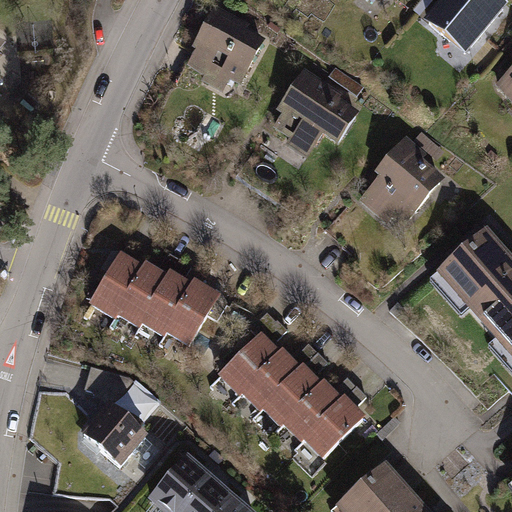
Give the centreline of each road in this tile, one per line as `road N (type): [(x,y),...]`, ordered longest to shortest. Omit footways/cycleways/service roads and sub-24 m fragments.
road 1 (residential): [(87,154),(220,223),(306,280),(434,393),(443,430)]
road 2 (residential): [(17,332),(87,154)]
road 3 (residential): [(87,154),(164,0)]
